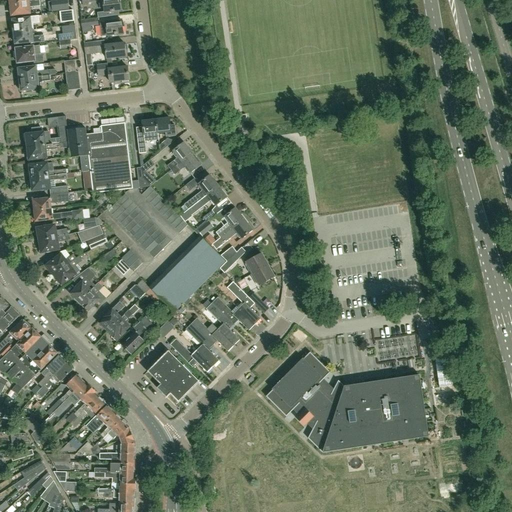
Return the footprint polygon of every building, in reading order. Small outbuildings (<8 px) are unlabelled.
[(10,14),(12,14),(12,16),(29,13),(29,8),(40,6),(39,0),(40,0),(38,0),(30,1),(11,4),(11,9),(10,9),(10,14)] [(69,10),(67,0),(64,0),(51,2),(53,12),(69,10)] [(105,13),(110,12),(111,16),(118,15),(117,11),(120,11),(119,0),(99,0),(100,7),(104,6),(105,13)] [(73,10),(59,12),(61,23),(74,21),(73,10)] [(31,17),(24,18),(24,19),(13,20),(13,26),(12,26),(12,33),(34,30),(33,23),(39,23),(38,16),(31,17)] [(98,19),(81,20),(82,29),(91,28),(91,26),(98,25),(98,19)] [(101,36),(123,33),(122,20),(100,23),(101,36)] [(34,30),(12,33),(13,39),(15,39),(15,44),(27,42),(27,44),(33,43),(33,44),(45,42),(44,36),(34,37),(34,30)] [(59,42),(60,49),(72,48),(71,41),(59,42)] [(104,41),(84,43),(85,53),(105,51),(106,59),(126,56),(125,43),(105,46),(104,41)] [(16,58),(17,58),(18,63),(29,62),(29,64),(43,62),(42,54),(41,54),(40,46),(16,49),(16,51),(15,51),(16,58)] [(64,62),(66,74),(76,72),(75,60),(64,62)] [(107,63),(97,65),(98,76),(109,74),(110,82),(129,80),(127,67),(108,69),(107,63)] [(19,75),(20,79),(37,77),(48,76),(55,75),(55,70),(37,72),(36,67),(18,69),(19,70),(17,71),(17,75),(19,75)] [(78,72),(76,72),(66,74),(68,91),(80,89),(78,72)] [(48,76),(37,77),(20,79),(20,85),(19,85),(19,90),(21,89),(21,91),(31,90),(39,89),(38,84),(41,84),(41,83),(49,82),(48,76)] [(170,118),(156,120),(158,134),(166,133),(166,137),(176,136),(175,125),(170,126),(170,118)] [(143,127),(136,128),(139,154),(147,153),(145,141),(158,139),(158,134),(156,120),(142,121),(143,127)] [(93,193),(133,189),(125,123),(101,126),(102,133),(98,133),(98,138),(87,140),(85,128),(67,130),(70,158),(82,156),(89,156),(91,171),(93,190),(93,193)] [(27,142),(28,147),(46,145),(61,143),(67,143),(65,126),(58,127),(60,139),(44,140),(43,133),(42,133),(41,129),(32,130),(33,134),(24,135),(25,143),(27,142)] [(168,146),(164,142),(159,145),(160,153),(168,146)] [(27,160),(46,158),(45,150),(61,148),(61,143),(46,145),(28,147),(28,152),(26,153),(27,160)] [(167,165),(171,170),(177,166),(178,165),(181,162),(193,153),(184,143),(173,152),(174,153),(173,154),(177,159),(174,160),(167,165)] [(201,164),(193,153),(181,162),(190,173),(201,164)] [(83,166),(84,172),(91,171),(89,156),(82,156),(83,166)] [(151,160),(141,168),(142,178),(151,186),(156,181),(146,171),(155,165),(151,160)] [(31,173),(31,178),(65,174),(65,169),(52,171),(51,163),(30,166),(28,166),(29,173),(31,173)] [(180,171),(177,166),(171,170),(174,175),(180,171)] [(142,178),(141,168),(137,168),(139,188),(151,186),(142,178)] [(48,189),(49,189),(50,189),(50,195),(68,193),(68,186),(55,188),(55,181),(66,179),(65,174),(31,178),(32,183),(30,183),(31,191),(44,189),(44,190),(45,191),(46,191),(47,191),(48,190),(48,189)] [(188,210),(219,186),(210,175),(198,184),(203,190),(184,205),(188,210)] [(146,199),(155,191),(150,186),(142,195),(146,199)] [(219,186),(188,210),(197,203),(200,208),(206,204),(206,203),(211,200),(216,206),(227,197),(219,186)] [(150,203),(159,195),(155,191),(146,199),(150,203)] [(69,201),(68,193),(50,195),(51,199),(44,199),(44,200),(32,201),(33,208),(35,207),(35,211),(50,209),(50,204),(69,201)] [(125,194),(117,202),(121,207),(129,198),(125,194)] [(154,208),(163,199),(159,195),(150,203),(154,208)] [(125,211),(134,203),(129,198),(121,207),(125,211)] [(163,199),(154,208),(158,212),(167,204),(163,199)] [(121,207),(117,202),(108,211),(112,215),(121,207)] [(129,215),(138,207),(134,203),(125,211),(129,215)] [(167,204),(158,212),(163,216),(171,208),(167,204)] [(121,207),(112,215),(116,219),(125,211),(121,207)] [(133,220),(142,211),(138,207),(129,215),(133,220)] [(171,208),(163,216),(167,221),(175,212),(171,208)] [(230,212),(224,217),(229,223),(216,233),(220,238),(228,232),(233,228),(244,219),(236,208),(235,208),(230,212)] [(51,209),(50,209),(35,211),(36,214),(34,214),(35,221),(44,220),(44,221),(67,218),(67,221),(84,219),(83,210),(72,212),(53,214),(52,209),(51,209)] [(216,215),(212,210),(202,217),(206,222),(216,215)] [(125,211),(116,219),(121,224),(129,215),(125,211)] [(138,224),(146,216),(142,211),(133,220),(138,224)] [(175,212),(167,221),(171,225),(180,216),(175,212)] [(129,215),(121,224),(125,228),(133,220),(129,215)] [(138,224),(142,228),(150,220),(146,216),(138,224)] [(180,216),(171,225),(175,229),(184,221),(180,216)] [(86,229),(86,230),(99,225),(98,218),(83,220),(84,230),(86,229)] [(253,230),(244,219),(233,228),(228,232),(220,238),(213,245),(217,250),(237,234),(241,239),(253,230)] [(125,228),(129,232),(138,224),(133,220),(125,228)] [(142,228),(146,233),(154,224),(150,220),(142,228)] [(184,221),(175,229),(179,233),(188,225),(184,221)] [(202,236),(213,227),(208,222),(197,231),(202,236)] [(138,224),(129,232),(133,237),(142,228),(138,224)] [(150,237),(159,228),(154,224),(146,233),(150,237)] [(99,225),(86,230),(90,240),(104,234),(100,225),(99,225)] [(39,235),(39,240),(68,235),(67,229),(57,231),(58,232),(56,233),(55,226),(37,229),(38,230),(36,230),(37,235),(39,235)] [(133,237),(137,241),(146,233),(142,228),(133,237)] [(150,237),(154,241),(163,233),(159,228),(150,237)] [(146,233),(137,241),(141,245),(150,237),(146,233)] [(154,241),(158,245),(167,237),(163,233),(154,241)] [(104,244),(108,242),(104,234),(104,235),(104,234),(90,240),(94,249),(104,244)] [(68,235),(39,240),(41,246),(39,246),(40,254),(46,253),(45,252),(59,249),(58,242),(60,242),(59,237),(68,235)] [(150,237),(141,245),(146,249),(154,241),(150,237)] [(225,262),(203,240),(201,237),(150,288),(150,289),(151,289),(162,300),(174,313),(225,262)] [(158,245),(163,250),(171,241),(167,237),(158,245)] [(154,241),(146,249),(150,254),(158,245),(154,241)] [(124,243),(117,249),(122,254),(128,248),(124,243)] [(158,245),(150,254),(154,258),(163,250),(158,245)] [(236,252),(232,247),(230,248),(221,256),(227,262),(230,259),(236,252)] [(234,264),(246,252),(241,248),(236,252),(230,259),(234,264)] [(116,255),(117,254),(112,250),(103,257),(108,262),(116,255)] [(121,259),(125,263),(134,255),(130,250),(121,259)] [(245,264),(251,275),(268,265),(261,254),(246,262),(246,263),(245,264)] [(51,271),(54,275),(70,263),(80,258),(79,256),(76,258),(73,255),(65,261),(61,255),(47,265),(48,266),(47,267),(50,271),(51,271)] [(130,267),(138,259),(134,255),(125,263),(130,267)] [(62,285),(82,270),(78,264),(82,261),(80,258),(70,263),(54,275),(58,279),(57,280),(60,284),(61,284),(62,285)] [(138,259),(130,267),(134,272),(142,263),(138,259)] [(131,269),(127,266),(121,260),(114,267),(124,276),(131,269)] [(268,265),(251,275),(257,285),(258,285),(259,285),(274,277),(268,265)] [(77,302),(79,302),(95,286),(90,281),(96,276),(88,268),(73,280),(78,285),(75,288),(76,289),(71,294),(74,297),(74,299),(77,302)] [(250,308),(255,303),(250,298),(233,282),(227,288),(243,304),(239,309),(255,325),(261,319),(250,308)] [(82,306),(82,308),(83,309),(84,310),(86,311),(88,311),(97,302),(100,305),(106,299),(99,291),(103,287),(98,283),(95,286),(79,302),(82,305),(82,306)] [(162,300),(151,289),(150,289),(146,293),(157,304),(162,300)] [(264,313),(268,309),(254,295),(250,298),(255,303),(264,313)] [(234,325),(238,320),(249,331),(255,325),(239,309),(234,314),(218,298),(212,303),(234,325)] [(0,318),(11,308),(3,300),(0,302),(0,318)] [(107,330),(109,331),(129,311),(129,310),(121,318),(116,314),(124,307),(120,302),(105,317),(106,318),(100,323),(103,325),(102,327),(105,330),(107,330)] [(222,325),(218,330),(234,346),(240,340),(229,329),(234,325),(212,303),(210,305),(207,302),(201,307),(205,310),(206,309),(222,325)] [(0,334),(3,332),(19,316),(11,308),(0,318),(0,334)] [(132,314),(129,311),(109,331),(113,335),(111,337),(115,341),(117,339),(117,340),(126,332),(125,332),(126,331),(129,327),(125,323),(128,321),(127,320),(132,314)] [(173,319),(169,323),(173,327),(177,323),(173,319)] [(213,346),(217,341),(228,352),(234,346),(218,330),(212,324),(207,329),(197,319),(191,324),(213,346)] [(19,342),(32,329),(24,320),(15,329),(14,328),(11,330),(12,332),(7,337),(11,341),(0,351),(0,353),(4,357),(19,342)] [(129,354),(130,353),(131,354),(136,349),(143,341),(139,337),(147,328),(141,321),(133,329),(131,331),(134,333),(122,345),(126,349),(125,350),(129,354)] [(202,346),(197,351),(213,366),(219,361),(208,350),(213,346),(191,324),(186,330),(202,346)] [(0,369),(22,388),(42,369),(57,354),(32,329),(19,342),(4,357),(0,361),(0,369)] [(192,366),(197,362),(207,372),(213,366),(197,351),(192,356),(176,340),(171,345),(192,366)] [(157,388),(166,397),(166,398),(171,393),(179,401),(198,381),(169,352),(149,372),(161,384),(157,388)] [(298,415),(296,418),(304,426),(307,424),(313,429),(308,438),(322,453),(429,437),(419,375),(344,386),(338,380),(334,389),(324,379),(330,372),(310,352),(266,397),(286,417),(293,410),(298,415)] [(447,353),(434,355),(441,396),(453,394),(447,353)] [(66,363),(59,355),(47,367),(51,372),(40,382),(43,385),(66,363)] [(73,370),(66,363),(43,385),(37,392),(43,397),(50,389),(48,387),(58,378),(61,381),(73,370)] [(66,385),(70,390),(60,400),(63,403),(70,396),(73,393),(84,382),(81,379),(81,377),(79,376),(77,376),(76,375),(66,385)] [(69,403),(73,399),(77,396),(81,400),(92,389),(88,385),(87,385),(84,382),(73,393),(70,396),(63,403),(58,408),(59,408),(56,411),(59,414),(69,403)] [(80,415),(88,407),(98,397),(95,394),(96,393),(92,389),(81,400),(84,404),(77,411),(80,415)] [(91,418),(105,404),(105,402),(103,400),(101,400),(98,397),(88,407),(80,415),(83,418),(87,414),(91,418)] [(0,403),(0,409),(6,412),(8,406),(0,403)] [(103,423),(114,413),(114,411),(112,409),(110,409),(107,406),(86,426),(89,429),(92,427),(96,431),(103,423)] [(3,419),(12,422),(16,415),(9,410),(3,419)] [(108,433),(121,420),(118,417),(118,415),(116,413),(115,414),(114,413),(103,423),(108,428),(101,435),(104,438),(108,433)] [(70,424),(74,428),(81,421),(77,417),(70,424)] [(113,439),(116,436),(118,438),(120,437),(121,439),(131,434),(128,427),(125,424),(126,422),(123,420),(122,421),(121,420),(108,433),(113,439)] [(43,438),(36,431),(32,435),(37,444),(43,438)] [(60,452),(75,452),(82,445),(75,437),(60,452)] [(121,443),(121,446),(117,446),(117,453),(110,453),(106,454),(120,454),(135,454),(135,453),(137,453),(137,449),(135,449),(136,445),(132,437),(122,441),(122,443),(121,443)] [(87,453),(92,454),(92,452),(90,449),(92,448),(88,443),(78,452),(87,453)] [(19,460),(34,455),(32,450),(17,455),(19,460)] [(111,463),(120,464),(136,464),(136,459),(135,459),(135,454),(120,454),(106,454),(100,454),(100,459),(111,460),(111,463)] [(70,470),(71,462),(52,462),(57,470),(70,470)] [(120,474),(134,474),(135,470),(136,469),(136,464),(120,464),(111,463),(111,468),(95,468),(95,473),(120,474)] [(24,487),(47,469),(47,468),(44,465),(25,478),(20,481),(24,487)] [(119,484),(136,484),(136,478),(134,478),(134,474),(120,474),(95,473),(95,478),(112,478),(112,484),(119,484)] [(53,480),(51,476),(44,483),(48,487),(53,480)] [(44,493),(48,496),(48,495),(56,484),(53,481),(44,493)] [(56,484),(48,495),(53,498),(58,489),(58,488),(56,484)] [(98,493),(119,493),(134,494),(134,490),(135,490),(136,484),(119,484),(119,489),(114,489),(98,489),(98,493)] [(55,509),(61,493),(58,488),(58,489),(53,498),(49,506),(55,509)] [(53,511),(60,511),(63,498),(61,493),(55,509),(53,511)] [(119,503),(135,504),(135,499),(134,499),(134,494),(119,493),(98,493),(99,493),(98,497),(108,498),(119,498),(119,503)] [(72,503),(77,511),(79,511),(80,503),(79,503),(72,502),(72,503)] [(98,511),(133,511),(133,509),(135,509),(135,504),(119,503),(119,504),(109,503),(109,509),(98,509),(98,511)]
